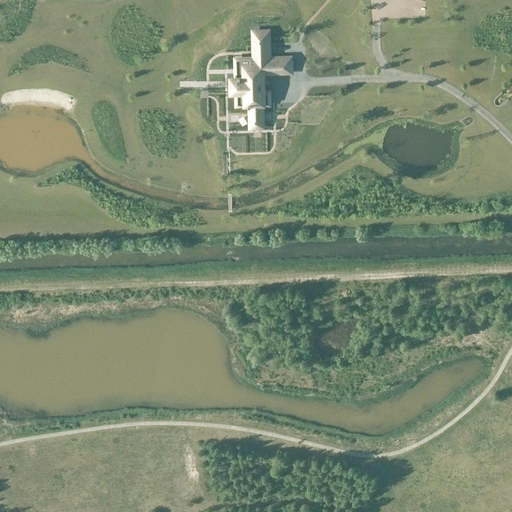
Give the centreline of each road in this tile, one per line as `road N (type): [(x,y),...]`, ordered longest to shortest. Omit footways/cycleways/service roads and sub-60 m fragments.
road 1 (track): [(0,291),(511,270)]
road 2 (track): [(172,511),(283,499),(334,511)]
